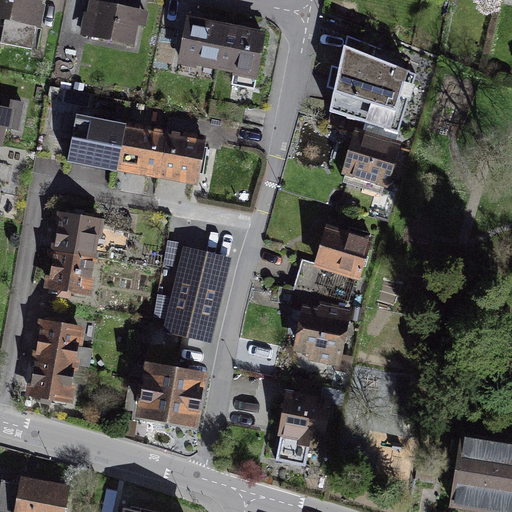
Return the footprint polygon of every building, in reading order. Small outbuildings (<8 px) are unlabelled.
[(46,0),(0,0),(0,52),(38,58),(46,0)] [(152,19),(92,7),(85,42),(146,53),(152,19)] [(176,67),(217,77),(227,35),(187,24),(176,67)] [(266,44),(227,35),(217,77),(255,87),(266,44)] [(341,53),(327,119),(388,136),(406,80),(341,53)] [(25,106),(0,100),(0,145),(6,147),(15,149),(25,106)] [(205,150),(76,122),(65,169),(195,197),(205,150)] [(396,152),(355,140),(343,180),(384,192),(396,152)] [(62,220),(54,257),(99,267),(107,230),(62,220)] [(372,242),(328,231),(317,273),(362,284),(372,242)] [(238,263),(187,252),(168,337),(219,348),(238,263)] [(90,308),(99,267),(54,257),(45,298),(90,308)] [(303,312),(293,360),(342,370),(352,323),(303,312)] [(41,328),(34,365),(83,373),(90,337),(41,328)] [(77,411),(83,373),(34,365),(28,402),(77,411)] [(206,383),(144,368),(131,424),(193,438),(206,383)] [(330,404),(288,398),(281,447),(322,454),(330,404)] [(449,511),(511,511),(511,449),(462,441),(449,511)] [(68,511),(72,495),(17,484),(11,511),(68,511)]
